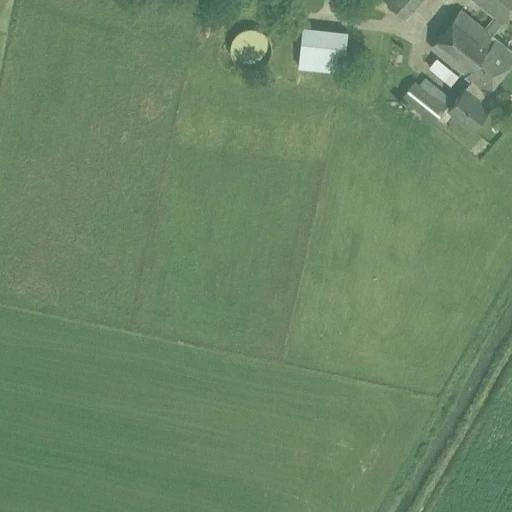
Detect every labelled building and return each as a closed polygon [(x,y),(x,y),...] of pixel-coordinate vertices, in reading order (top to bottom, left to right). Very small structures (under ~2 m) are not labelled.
[(388,0),(407,17),(421,0),(388,0)] [(449,109),(473,129),(492,106),(482,98),(511,61),(511,48),(494,34),(504,23),(511,11),(511,0),(476,0),(497,17),(486,30),(462,10),(432,46),(467,74),(467,75),(473,80),(449,109)] [(347,29),(301,25),(297,67),(343,72),(347,29)] [(232,44),(231,46),(231,48),(231,49),(232,51),(232,53),(233,55),(233,56),(234,58),(236,61),(239,63),(242,65),(245,67),(249,67),(251,68),(254,67),(258,67),(261,65),(263,65),(266,62),(267,61),(268,60),(269,58),(270,57),(271,55),(272,53),(272,52),(272,50),(272,48),(273,46),(272,44),(272,43),(272,41),(271,39),(270,38),(269,36),(268,35),(267,33),(265,31),(263,30),(260,28),(258,27),(257,27),(253,26),(249,26),(246,27),(243,29),(240,30),(238,32),(236,34),(235,36),(233,39),(232,40),(232,42),(232,44)] [(402,99),(432,123),(451,98),(425,78),(420,85),(415,81),(402,99)]
